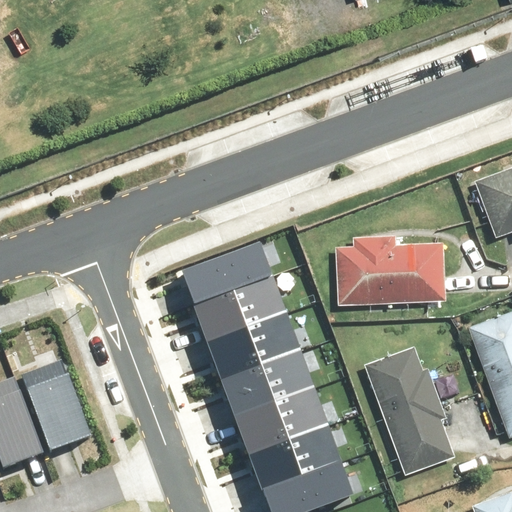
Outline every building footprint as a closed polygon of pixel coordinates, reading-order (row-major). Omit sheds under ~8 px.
[(511,0),(499,0),(503,9),(511,5),(511,0)] [(492,239),(511,232),(511,234),(511,170),(472,185),(492,239)] [(353,237),(353,251),(335,251),(335,305),(439,305),(439,247),(398,247),(399,237),(353,237)] [(181,267),(195,304),(273,275),(259,239),(181,267)] [(195,304),(208,340),(286,311),(273,275),(195,304)] [(208,340),(221,376),(299,347),(286,311),(208,340)] [(511,312),(466,331),(510,443),(511,442),(511,312)] [(221,376),(235,412),(313,383),(299,347),(221,376)] [(423,374),(414,350),(362,369),(402,482),(455,463),(440,421),(446,419),(430,372),(423,374)] [(90,433),(65,361),(18,378),(43,450),(90,433)] [(0,464),(43,450),(18,378),(0,383),(0,464)] [(235,412),(248,448),(326,419),(313,383),(235,412)] [(248,448),(262,484),(340,455),(326,419),(248,448)] [(262,484),(271,511),(296,511),(353,491),(340,455),(262,484)] [(511,511),(511,497),(509,491),(469,508),(471,511),(511,511)]
